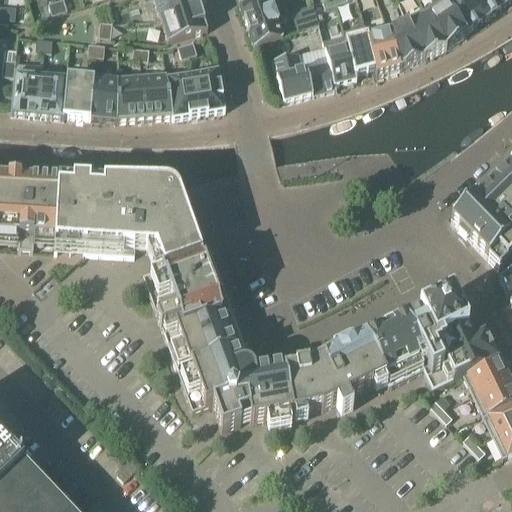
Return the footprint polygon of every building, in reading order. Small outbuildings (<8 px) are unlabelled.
[(150,0),(158,24),(198,11),(194,0),(150,0)] [(266,0),(263,0),(237,9),(253,53),(282,42),(266,0)] [(335,11),(346,7),(343,0),(341,0),(332,3),(335,11)] [(464,37),(482,25),(465,0),(437,0),(437,1),(439,3),(440,2),(464,37)] [(465,0),(482,25),(501,12),(492,0),(465,0)] [(511,4),(511,0),(492,0),(501,12),(511,4)] [(466,40),(464,37),(440,2),(439,3),(422,15),(445,55),(466,40)] [(323,15),(335,11),(332,3),(321,7),(323,15)] [(62,5),(55,7),(59,19),(66,17),(62,5)] [(55,7),(47,10),(50,22),(59,19),(55,7)] [(0,11),(0,25),(14,26),(15,12),(0,11)] [(198,11),(158,24),(166,49),(206,37),(198,11)] [(423,65),(445,55),(422,15),(404,23),(423,65)] [(316,23),(304,26),(306,34),(318,31),(316,23)] [(400,75),(423,65),(404,23),(384,32),(400,75)] [(111,30),(98,29),(98,37),(110,38),(111,30)] [(352,82),(354,82),(373,77),(364,32),(341,38),(342,42),(352,82)] [(375,81),(400,75),(384,32),(365,37),(375,76),(373,77),(375,81)] [(110,38),(98,37),(97,45),(109,46),(110,38)] [(354,82),(352,82),(342,42),(321,48),(327,71),(332,92),(334,92),(355,86),(354,82)] [(43,46),(35,46),(34,58),(42,59),(43,46)] [(51,47),(43,46),(42,59),(50,59),(51,47)] [(192,49),(184,51),(188,63),(195,61),(192,49)] [(95,51),(87,50),(86,63),(94,64),(95,51)] [(103,52),(95,51),(94,64),(102,65),(103,52)] [(184,51),(176,54),(180,66),(188,63),(184,51)] [(140,55),(132,55),(131,67),(139,68),(140,55)] [(148,56),(140,55),(139,68),(146,69),(148,56)] [(335,96),(334,92),(332,92),(327,71),(301,77),(296,60),(271,67),(282,110),(335,96)] [(2,66),(1,74),(13,75),(14,67),(2,66)] [(1,74),(0,82),(12,83),(13,79),(13,75),(1,74)] [(217,76),(191,81),(198,122),(224,117),(217,76)] [(40,82),(13,79),(12,83),(9,121),(36,123),(40,82)] [(165,85),(164,85),(170,124),(170,126),(198,122),(191,81),(165,85)] [(65,85),(40,82),(36,123),(62,126),(62,123),(65,85)] [(65,85),(62,123),(89,126),(93,85),(65,82),(65,85)] [(165,83),(140,85),(143,126),(170,124),(164,85),(165,85),(165,83)] [(116,87),(93,85),(89,126),(114,129),(116,87)] [(140,85),(116,87),(114,129),(143,126),(140,85)] [(511,166),(508,170),(449,227),(497,275),(511,260),(511,166)] [(59,189),(0,185),(0,242),(17,244),(17,257),(31,258),(32,244),(53,246),(52,259),(56,259),(56,251),(76,253),(82,253),(86,193),(59,189)] [(86,193),(82,253),(82,262),(133,264),(133,257),(154,258),(175,250),(173,244),(188,238),(178,211),(174,204),(166,198),(156,196),(115,194),(115,197),(86,193)] [(249,430),(291,423),(280,365),(260,369),(257,366),(252,363),(245,361),(225,306),(208,259),(190,266),(189,264),(163,273),(163,276),(141,284),(155,324),(157,330),(160,337),(160,336),(190,420),(211,413),(220,438),(239,431),(237,424),(247,420),(249,430)] [(507,305),(511,301),(511,276),(496,285),(507,305)] [(400,315),(359,334),(387,395),(422,378),(431,397),(466,381),(495,365),(483,340),(471,346),(466,334),(467,334),(451,301),(404,323),(400,315)] [(303,361),(280,365),(291,423),(321,417),(335,410),(340,420),(351,414),(347,404),(383,387),(359,334),(303,361)] [(466,381),(475,401),(508,385),(498,364),(495,365),(466,381)] [(511,392),(508,385),(475,401),(485,422),(511,408),(511,392)] [(442,415),(434,407),(427,412),(436,421),(442,415)] [(511,408),(485,422),(495,442),(511,433),(511,408)] [(450,424),(442,415),(436,421),(444,430),(450,424)] [(511,433),(495,442),(505,463),(511,459),(511,433)] [(475,450),(467,441),(460,447),(469,456),(475,450)] [(483,458),(475,450),(469,456),(477,465),(483,458)] [(0,511),(47,511),(0,461),(0,511)]
